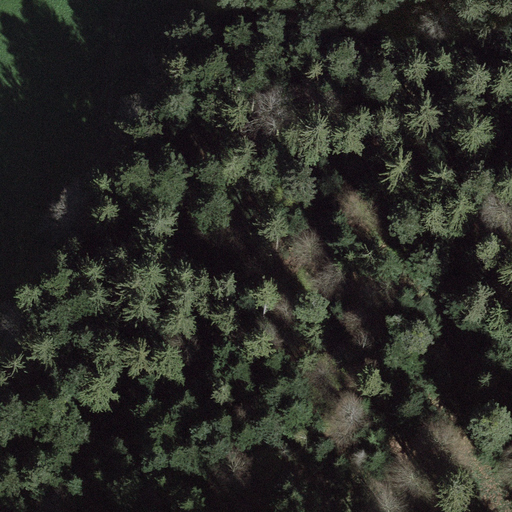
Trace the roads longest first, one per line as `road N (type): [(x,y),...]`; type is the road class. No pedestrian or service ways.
road 1 (track): [(511,273),(431,180),(350,136),(278,144),(192,175),(131,159),(108,127),(110,65),(127,0)]
road 2 (track): [(108,127),(89,218),(20,312),(0,362)]
